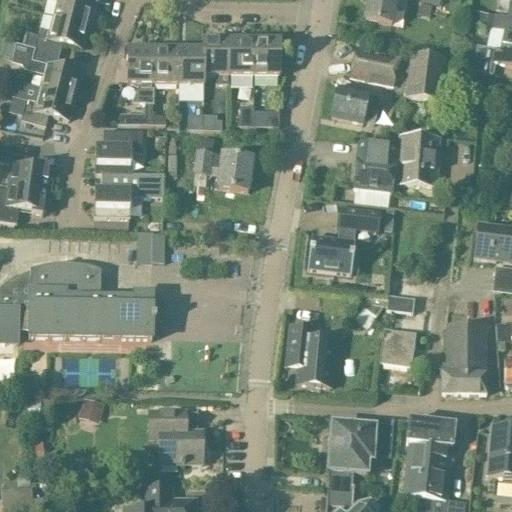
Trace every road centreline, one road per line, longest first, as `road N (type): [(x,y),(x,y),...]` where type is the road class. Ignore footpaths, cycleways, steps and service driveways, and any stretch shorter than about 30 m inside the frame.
road 1 (unclassified): [(256,402),(322,15)]
road 2 (residential): [(69,222),(74,156),(133,0)]
road 3 (residential): [(425,411),(449,198)]
road 4 (residential): [(256,402),(425,411)]
road 5 (residential): [(177,0),(204,10),(322,15)]
